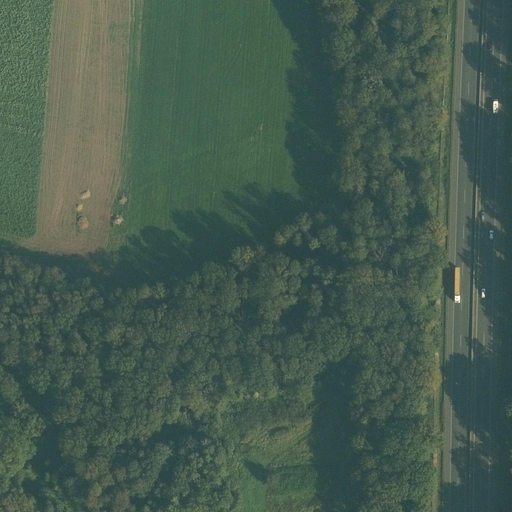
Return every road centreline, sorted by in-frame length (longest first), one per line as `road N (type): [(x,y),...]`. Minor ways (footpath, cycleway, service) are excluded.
road 1 (motorway): [(479,511),(494,0)]
road 2 (motorway): [(471,0),(456,511)]
